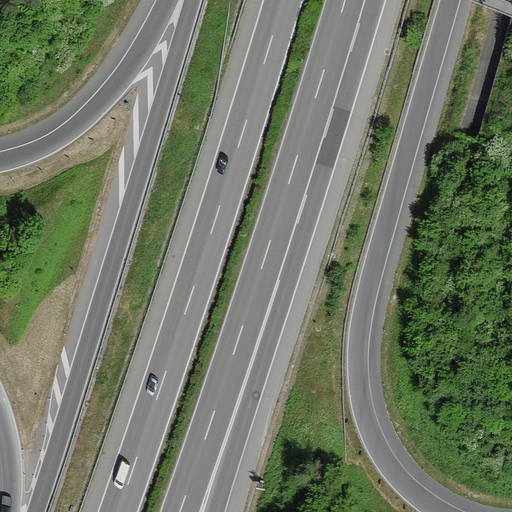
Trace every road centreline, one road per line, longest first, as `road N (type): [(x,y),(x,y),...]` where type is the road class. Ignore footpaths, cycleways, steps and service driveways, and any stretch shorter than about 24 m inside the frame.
road 1 (motorway): [(441,511),(401,480),(373,437),(358,350),(370,280),(450,0)]
road 2 (motorway): [(283,0),(118,511)]
road 3 (motorway): [(186,0),(35,511)]
road 4 (motorway): [(260,268),(345,0)]
road 5 (motorway): [(180,511),(260,268)]
road 6 (motorway): [(208,511),(260,268)]
road 7 (motorway): [(170,0),(120,82),(81,122),(46,146),(0,161)]
